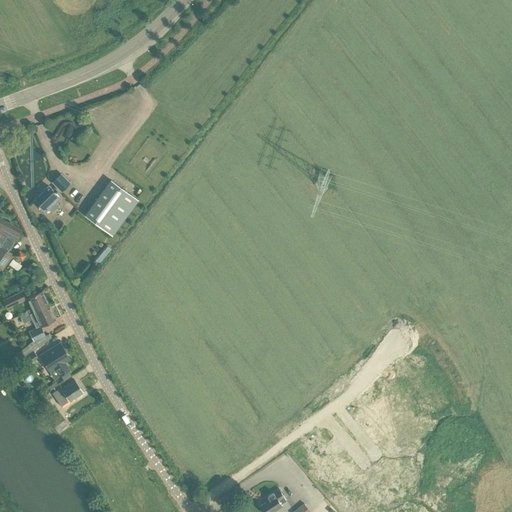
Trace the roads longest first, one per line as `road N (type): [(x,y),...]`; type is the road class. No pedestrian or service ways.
road 1 (tertiary): [(190,511),(97,366),(0,157)]
road 2 (tertiary): [(0,106),(119,56),(184,0)]
